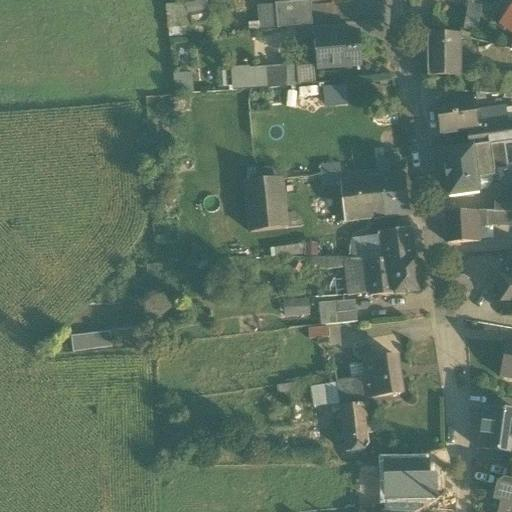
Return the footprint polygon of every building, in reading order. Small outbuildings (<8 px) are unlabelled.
[(185,0),(186,13),(204,12),(203,0),(185,0)] [(274,6),(277,31),(308,28),(306,3),(290,5),(290,4),(274,6)] [(462,23),(473,24),(476,5),(465,4),(462,23)] [(178,25),(178,5),(165,6),(165,25),(178,25)] [(511,10),(501,25),(511,32),(511,10)] [(313,39),(316,70),(361,66),(358,35),(313,39)] [(458,79),(458,76),(458,63),(459,37),(429,36),(429,35),(427,35),(426,79),(429,79),(429,78),(458,79)] [(478,64),(458,63),(458,76),(478,77),(478,64)] [(285,68),(287,88),(299,87),(297,67),(285,68)] [(191,94),(190,73),(171,73),(172,94),(191,94)] [(511,78),(504,78),(503,100),(511,100),(511,78)] [(345,85),(321,86),(322,107),(346,106),(345,85)] [(465,130),(476,128),(474,115),(472,100),(435,106),(440,136),(466,132),(465,130)] [(505,112),(474,115),(476,128),(507,124),(505,112)] [(478,194),(478,191),(476,176),(490,174),(508,171),(504,146),(511,144),(511,123),(507,124),(476,128),(465,130),(466,132),(468,149),(441,152),(448,199),(478,194)] [(320,175),(321,188),(339,186),(339,183),(340,182),(339,173),(320,175)] [(342,215),(343,223),(409,214),(404,174),(340,182),(339,183),(339,186),(341,200),(342,215)] [(492,183),(490,174),(476,176),(478,191),(486,190),(487,190),(492,183)] [(245,184),(250,234),(285,230),(279,180),(245,184)] [(496,213),(511,212),(511,200),(494,201),(494,213),(496,213)] [(511,212),(496,213),(497,225),(511,225),(511,212)] [(479,243),(478,225),(478,213),(446,214),(447,244),(479,243)] [(494,213),(485,213),(486,225),(497,225),(496,213),(494,213)] [(317,218),(318,226),(343,223),(342,215),(317,218)] [(380,240),(383,261),(390,260),(391,263),(415,261),(412,229),(379,233),(380,240)] [(366,262),(366,263),(383,261),(380,240),(376,240),(376,237),(360,239),(361,251),(363,262),(366,262)] [(334,256),(350,257),(351,241),(335,240),(334,256)] [(327,273),(345,274),(344,266),(345,261),(337,261),(327,260),(327,273)] [(383,261),(366,263),(370,294),(371,297),(394,296),(391,263),(390,260),(383,261)] [(415,261),(391,263),(394,296),(419,294),(415,261)] [(348,297),(370,294),(366,263),(344,266),(345,274),(348,297)] [(497,285),(497,292),(511,291),(511,267),(507,267),(503,268),(503,280),(502,280),(497,285)] [(511,291),(497,292),(498,299),(502,304),(504,304),(504,316),(511,315),(511,291)] [(306,300),(281,300),(282,316),(307,315),(306,300)] [(334,304),(336,326),(357,324),(355,302),(334,304)] [(318,305),(320,327),(336,326),(334,304),(318,305)] [(307,331),(308,341),(328,339),(327,329),(307,331)] [(68,336),(70,352),(109,346),(106,330),(68,336)] [(500,378),(511,380),(511,343),(505,342),(500,378)] [(363,364),(362,364),(364,379),(367,400),(402,395),(397,358),(363,363),(363,364)] [(348,366),(350,381),(364,379),(362,364),(348,366)] [(338,403),(339,409),(367,405),(368,405),(367,400),(364,379),(350,381),(335,383),(338,403)] [(312,407),(338,403),(335,383),(309,387),(312,407)] [(371,435),(367,405),(339,409),(346,455),(364,452),(368,447),(366,436),(371,435)] [(480,450),(511,453),(511,413),(485,410),(480,450)] [(383,466),(383,500),(383,501),(419,500),(434,500),(434,479),(428,479),(427,465),(383,466)] [(511,511),(511,469),(508,484),(501,482),(497,485),(493,500),(501,502),(498,511),(511,511)] [(381,511),(383,511),(418,511),(419,500),(383,501),(383,500),(382,500),(381,511)]
